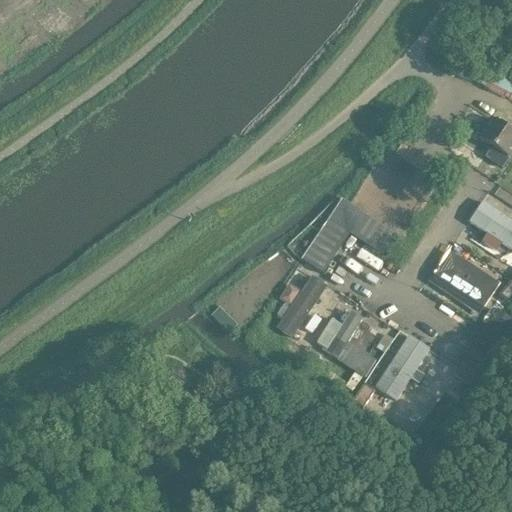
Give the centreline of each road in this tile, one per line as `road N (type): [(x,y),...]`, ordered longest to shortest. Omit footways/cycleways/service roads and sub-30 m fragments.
road 1 (unclassified): [(189,208),(288,122),(391,0)]
road 2 (unclassified): [(189,208),(328,130),(409,61)]
road 3 (unclassified): [(0,352),(189,208)]
